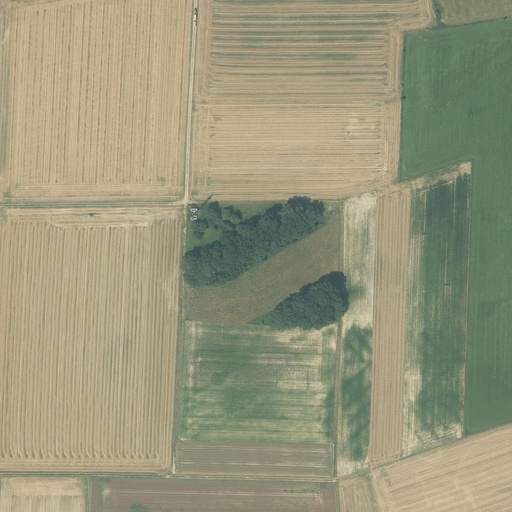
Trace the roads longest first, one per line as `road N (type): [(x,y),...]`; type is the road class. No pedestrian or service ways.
road 1 (track): [(186,203),(343,202),(334,479),(0,476)]
road 2 (track): [(171,479),(186,203)]
road 3 (track): [(195,0),(186,203)]
road 4 (track): [(186,203),(0,206)]
